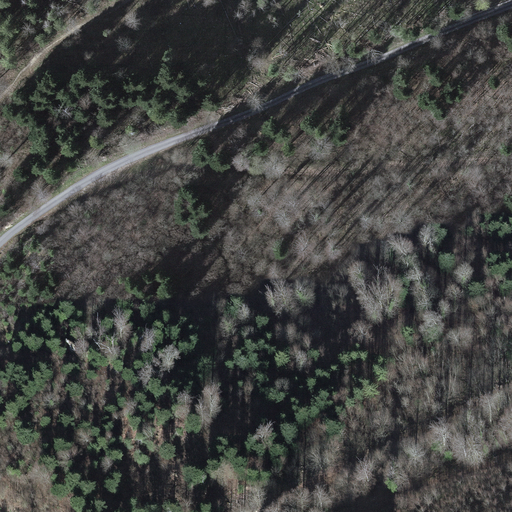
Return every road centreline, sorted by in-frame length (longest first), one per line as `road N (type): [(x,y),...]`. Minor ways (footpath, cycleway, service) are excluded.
road 1 (track): [(511,6),(136,154),(0,238)]
road 2 (track): [(90,177),(184,164),(346,169),(511,159)]
road 3 (track): [(275,511),(511,387)]
road 4 (track): [(511,462),(417,486),(357,511)]
road 5 (track): [(19,72),(123,0)]
